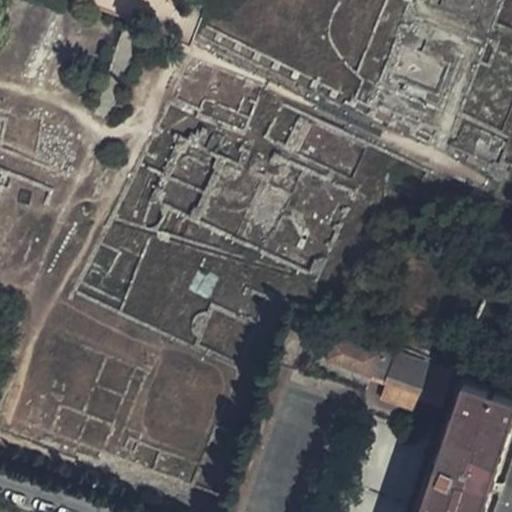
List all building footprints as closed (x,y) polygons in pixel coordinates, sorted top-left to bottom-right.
[(215,226),(318,276),(381,149),(223,72),(215,88),(200,80),(175,129),(193,138),(175,174),(166,169),(160,180),(171,186),(165,199),(216,224),(215,226)] [(511,310),(480,293),(454,281),(460,269),(415,249),(406,271),(395,298),(438,318),(441,314),(456,322),(511,350),(511,310)] [(241,300),(218,301),(219,334),(221,334),(221,350),(250,350),(250,309),(241,310),(241,300)] [(386,380),(394,359),(337,336),(330,357),(386,380)] [(442,405),(455,366),(408,347),(396,381),(422,390),(420,396),(442,405)] [(481,511),(494,473),(510,426),(511,420),(511,395),(465,378),(453,410),(441,449),(424,505),(421,511),(481,511)]
